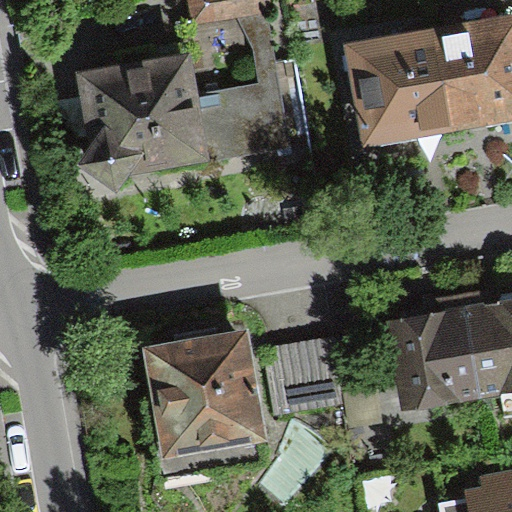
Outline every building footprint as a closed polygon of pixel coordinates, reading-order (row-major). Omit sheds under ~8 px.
[(266,0),(191,0),(194,23),(239,17),(268,14),(266,0)] [(191,54),(77,70),(88,147),(81,167),(114,191),(130,175),(288,149),(268,14),(239,17),(253,49),(259,86),(197,95),(191,54)] [(511,22),(358,51),(373,135),(438,123),(467,118),(511,109),(511,22)] [(448,306),(394,314),(408,402),(484,390),(502,387),(507,415),(511,413),(511,295),(477,301),(448,306)] [(248,332),(144,348),(161,454),(265,438),(248,332)] [(331,339),(263,351),(274,417),(342,406),(331,339)] [(468,499),(442,504),(443,511),(511,511),(511,468),(482,475),(484,487),(466,490),(468,499)]
